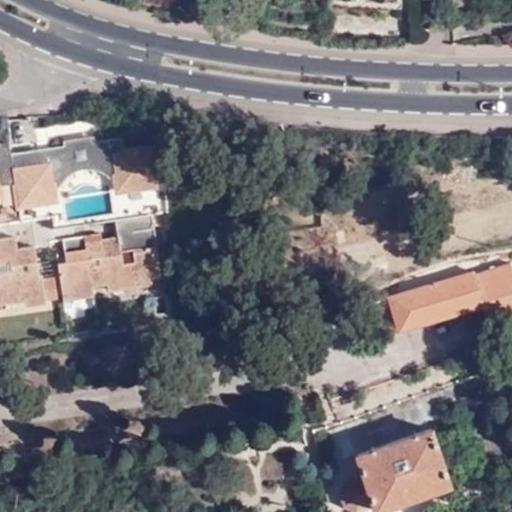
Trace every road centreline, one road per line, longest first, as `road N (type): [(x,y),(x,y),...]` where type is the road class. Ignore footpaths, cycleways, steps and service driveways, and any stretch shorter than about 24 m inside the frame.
road 1 (secondary): [(75,51),(235,86),(511,102)]
road 2 (unknown): [(0,414),(430,351)]
road 3 (secondary): [(511,74),(219,54),(83,23)]
